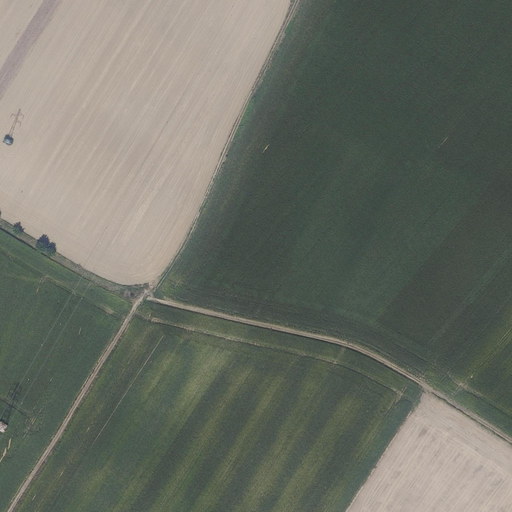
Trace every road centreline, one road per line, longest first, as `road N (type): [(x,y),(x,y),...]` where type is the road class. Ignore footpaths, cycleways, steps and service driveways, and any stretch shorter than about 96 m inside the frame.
road 1 (track): [(149,302),(347,344),(511,444)]
road 2 (track): [(301,0),(192,244),(149,302)]
road 3 (track): [(149,302),(20,511)]
road 4 (track): [(149,302),(0,221)]
